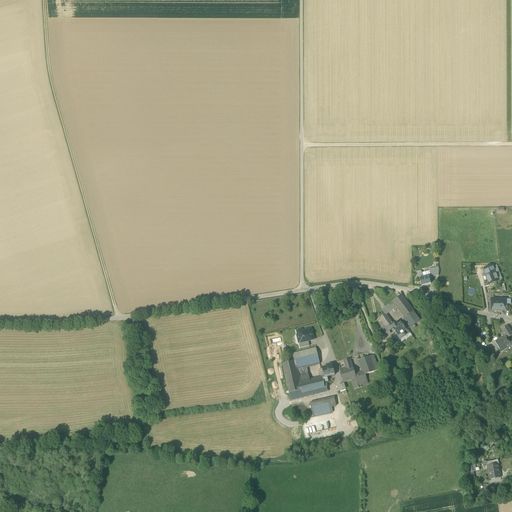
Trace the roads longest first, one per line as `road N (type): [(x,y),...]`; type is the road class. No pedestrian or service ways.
road 1 (residential): [(511,321),(415,291),(347,283),(63,325),(0,325)]
road 2 (track): [(118,318),(50,74),(44,0)]
road 3 (track): [(301,291),(301,0)]
road 4 (track): [(511,144),(301,144)]
road 5 (track): [(508,0),(508,144)]
